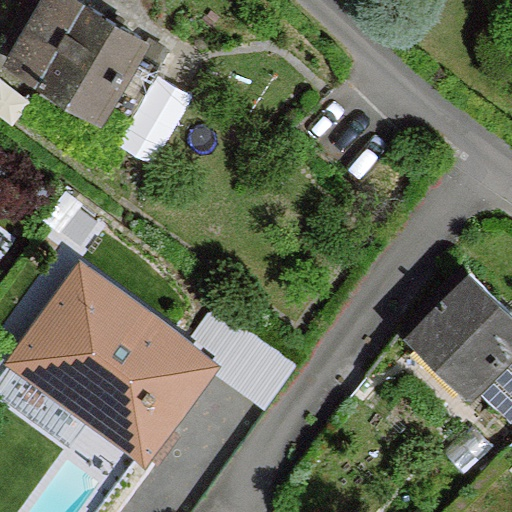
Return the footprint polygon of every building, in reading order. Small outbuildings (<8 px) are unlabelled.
[(142,37),(78,0),(49,0),(15,58),(100,110),(105,100),(136,47),(142,37)] [(164,63),(136,47),(105,100),(133,117),(164,63)] [(482,387),(511,356),(511,312),(466,268),(407,328),(473,393),(482,387)] [(83,270),(20,357),(144,449),(210,362),(83,270)] [(511,356),(482,387),(511,417),(511,356)]
